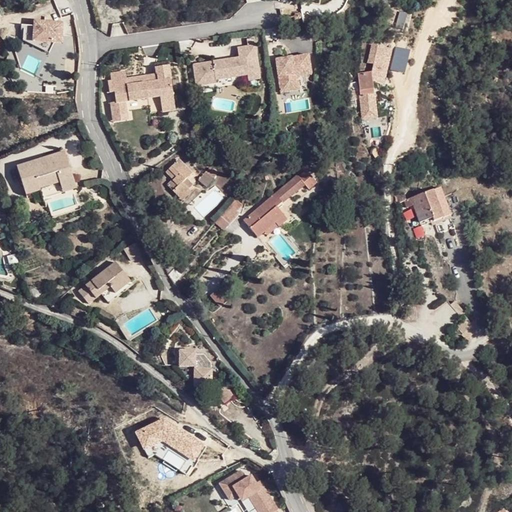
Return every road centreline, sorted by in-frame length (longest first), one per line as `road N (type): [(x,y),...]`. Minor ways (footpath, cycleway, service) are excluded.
road 1 (residential): [(283,476),(266,408),(168,285),(89,117),(89,46),(78,0)]
road 2 (residential): [(283,476),(110,338),(0,289)]
road 3 (track): [(390,321),(367,359),(321,393),(313,442),(283,476)]
road 4 (track): [(480,511),(495,448),(454,377),(452,353)]
